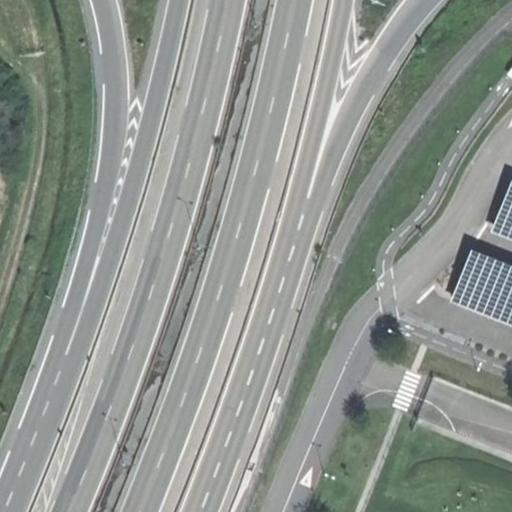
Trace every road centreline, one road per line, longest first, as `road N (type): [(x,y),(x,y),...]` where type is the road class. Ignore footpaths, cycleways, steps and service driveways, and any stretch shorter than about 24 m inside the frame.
road 1 (trunk): [(229,0),(161,264),(68,511)]
road 2 (trunk): [(139,511),(222,285),(295,0)]
road 3 (trunk): [(179,0),(125,219),(77,355),(19,475)]
road 4 (trunk): [(104,0),(113,138),(19,475)]
road 5 (trunk): [(198,511),(299,228)]
road 6 (track): [(0,315),(42,148),(39,82),(0,40)]
road 7 (trunk): [(299,228),(397,37),(431,0)]
road 8 (trunk): [(299,228),(350,0)]
